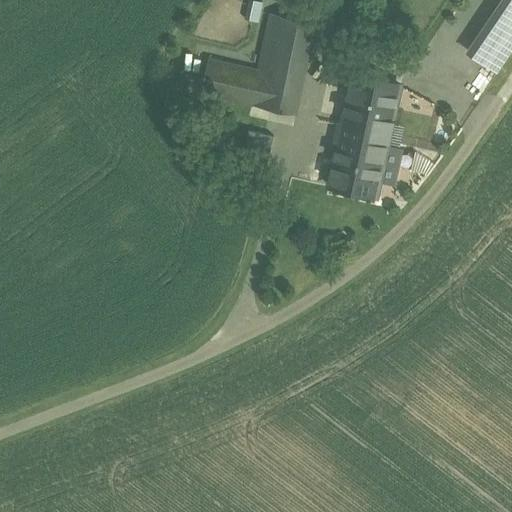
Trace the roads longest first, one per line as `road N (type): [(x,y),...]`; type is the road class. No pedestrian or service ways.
road 1 (unclassified): [(0,424),(222,339),(354,261)]
road 2 (track): [(354,261),(417,205),(511,70)]
